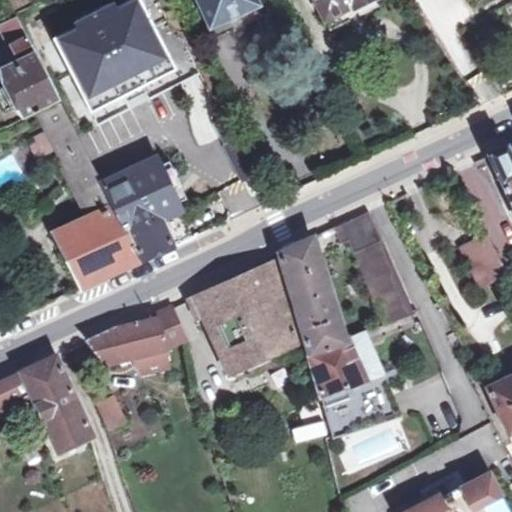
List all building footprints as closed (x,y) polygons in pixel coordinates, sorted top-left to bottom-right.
[(256,0),(196,0),(209,28),(258,5),(256,0)] [(353,10),(372,0),(314,0),(324,20),(352,6),(353,10)] [(138,8),(60,48),(99,121),(176,81),(138,8)] [(31,48),(16,19),(0,26),(0,36),(5,47),(9,45),(18,63),(0,72),(6,86),(0,89),(0,103),(12,127),(39,113),(60,155),(57,156),(71,182),(90,217),(53,235),(80,290),(143,261),(128,234),(104,186),(99,177),(95,170),(79,139),(63,109),(60,103),(31,48)] [(197,77),(182,80),(186,99),(201,96),(197,77)] [(107,126),(79,139),(95,170),(99,177),(153,151),(135,114),(107,126)] [(235,140),(224,119),(213,125),(225,145),(235,140)] [(36,162),(53,156),(46,134),(28,140),(36,162)] [(511,144),(489,155),(511,203),(511,144)] [(153,151),(99,177),(104,186),(157,160),(153,151)] [(104,186),(128,234),(180,209),(157,160),(104,186)] [(243,181),(219,193),(230,216),(254,205),(243,181)] [(128,234),(143,261),(193,237),(180,209),(128,234)] [(511,230),(502,209),(492,214),(503,239),(511,234),(511,230)] [(369,212),(342,224),(349,240),(385,325),(416,313),(369,212)] [(349,240),(342,224),(334,227),(340,244),(349,240)] [(488,236),(461,250),(475,276),(502,263),(488,236)] [(402,415),(384,372),(365,331),(351,337),(348,337),(344,338),(314,237),(280,252),(310,352),(308,352),(312,365),(324,404),(334,437),(402,415)] [(16,248),(0,255),(0,258),(7,273),(25,264),(16,248)] [(298,341),(274,262),(197,296),(232,372),(296,342),(298,341)] [(155,315),(156,318),(159,317),(167,346),(184,342),(173,307),(155,315)] [(159,317),(156,318),(115,329),(89,341),(107,364),(144,355),(168,349),(167,346),(159,317)] [(144,355),(147,368),(171,362),(168,349),(144,355)] [(21,372),(33,394),(59,452),(94,438),(56,356),(21,372)] [(33,394),(21,372),(0,382),(0,409),(11,404),(26,397),(33,394)] [(511,377),(489,388),(511,439),(511,377)] [(26,397),(11,404),(20,423),(24,421),(26,414),(33,411),(26,397)] [(114,398),(96,406),(107,428),(126,419),(114,398)] [(461,431),(470,449),(482,443),(473,425),(461,431)] [(33,441),(29,430),(16,436),(27,460),(39,454),(33,441)] [(486,464),(455,479),(466,501),(497,488),(486,464)] [(443,511),(437,486),(396,504),(399,511),(443,511)]
